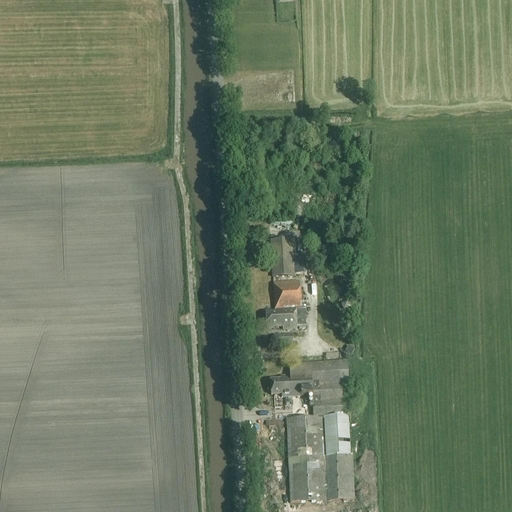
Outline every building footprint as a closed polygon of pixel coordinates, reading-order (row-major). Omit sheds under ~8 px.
[(291,240),(270,241),(272,279),(293,277),(291,240)] [(297,330),(295,312),(295,309),(300,309),(299,282),(273,284),(274,311),(277,310),(277,313),(266,313),(266,329),(283,328),(283,330),(297,330)] [(291,335),(273,336),(274,346),(292,345),(291,335)] [(354,349),(348,346),(345,352),(351,356),(354,349)] [(290,504),(354,501),(352,456),(350,456),(348,416),(350,416),(347,363),(289,366),(289,377),(280,378),(280,380),(270,381),(270,396),(284,395),(284,398),(300,397),(312,396),(313,418),(286,420),(290,504)]
